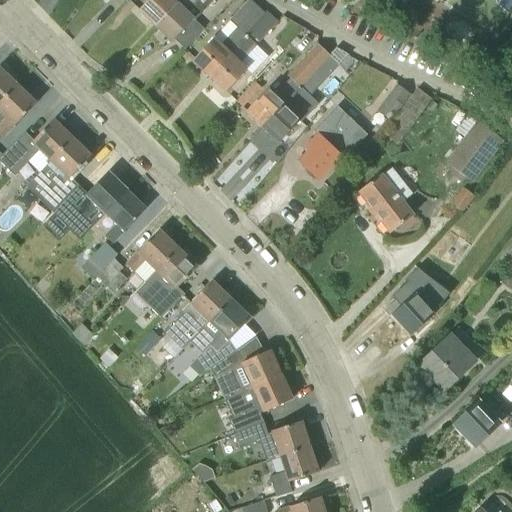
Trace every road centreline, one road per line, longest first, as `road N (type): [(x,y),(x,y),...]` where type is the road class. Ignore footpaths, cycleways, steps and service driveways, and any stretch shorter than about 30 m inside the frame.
road 1 (residential): [(378,511),(331,374),(296,305),(4,0)]
road 2 (unclassified): [(511,125),(274,0)]
